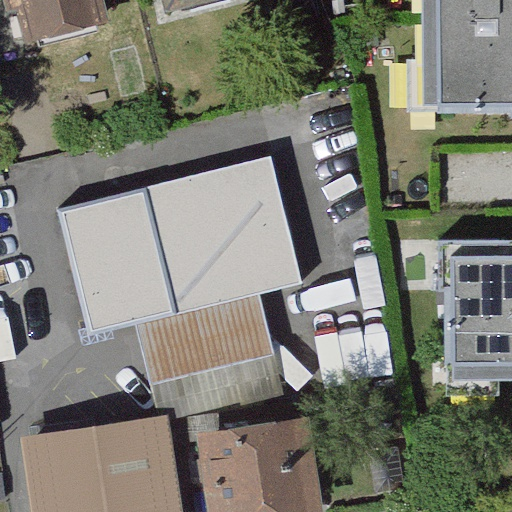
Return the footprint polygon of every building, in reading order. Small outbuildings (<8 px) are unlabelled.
[(0,0),(0,10),(10,56),(97,37),(89,0),(0,0)] [(148,0),(154,24),(249,4),(248,0),(148,0)] [(511,0),(392,0),(391,127),(511,128),(511,0)] [(263,165),(57,217),(91,337),(300,286),(263,165)] [(511,246),(424,246),(424,403),(511,403),(511,246)] [(27,433),(37,511),(185,511),(173,414),(27,433)] [(193,435),(207,511),(322,511),(305,419),(193,435)]
